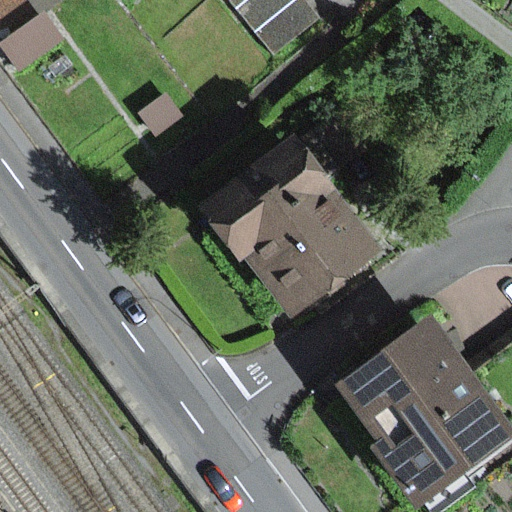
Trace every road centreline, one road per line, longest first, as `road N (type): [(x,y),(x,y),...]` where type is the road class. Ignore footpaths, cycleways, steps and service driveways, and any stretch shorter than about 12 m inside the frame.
road 1 (residential): [(202,434),(428,265),(472,243),(511,236)]
road 2 (primary): [(0,158),(202,434)]
